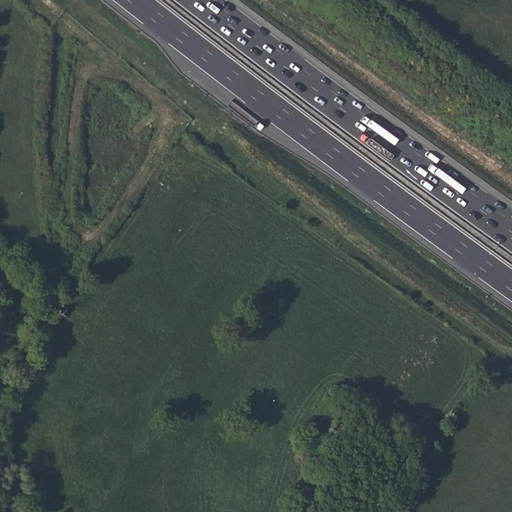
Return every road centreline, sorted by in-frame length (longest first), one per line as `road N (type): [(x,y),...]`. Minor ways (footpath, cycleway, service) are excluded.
road 1 (trunk): [(126,0),(511,291)]
road 2 (trunk): [(511,226),(204,0)]
